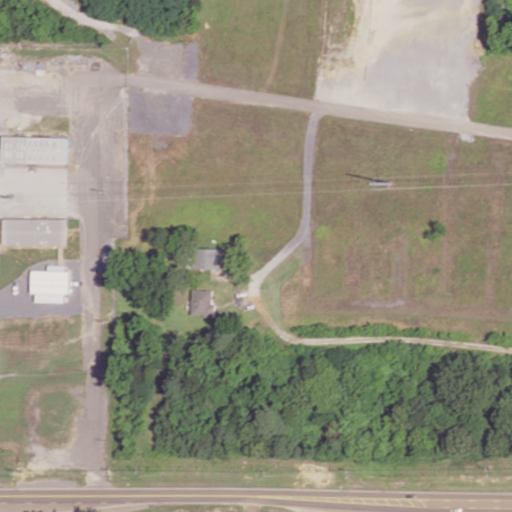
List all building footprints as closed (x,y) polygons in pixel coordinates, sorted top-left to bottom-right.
[(67,163),(68,137),(4,136),(4,162),(67,163)] [(4,244),(68,244),(68,219),(4,218),(4,244)] [(224,249),(187,248),(187,268),(223,269),(224,249)] [(33,270),(33,293),(37,293),(37,301),(65,302),(66,293),(69,293),(70,265),(50,264),(49,271),(33,270)] [(193,316),(214,315),(214,289),(192,289),(193,316)]
